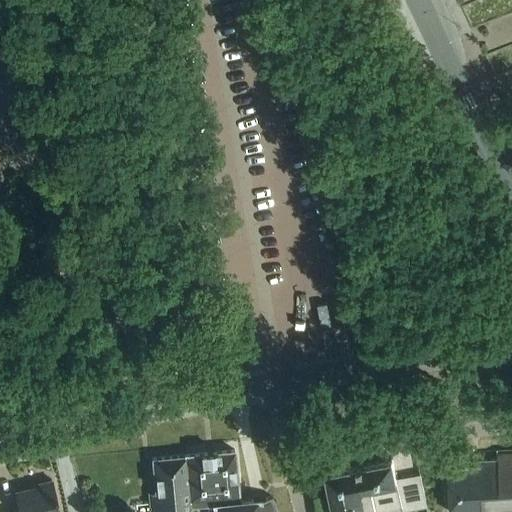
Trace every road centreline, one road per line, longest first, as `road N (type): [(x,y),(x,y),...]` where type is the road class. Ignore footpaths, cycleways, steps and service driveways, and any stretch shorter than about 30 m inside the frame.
road 1 (unclassified): [(282,382),(511,350)]
road 2 (residential): [(104,272),(0,67)]
road 3 (residential): [(291,450),(511,428)]
road 4 (tertiary): [(511,194),(417,0)]
road 5 (unclassified): [(0,436),(174,401)]
road 6 (residential): [(174,401),(104,272)]
